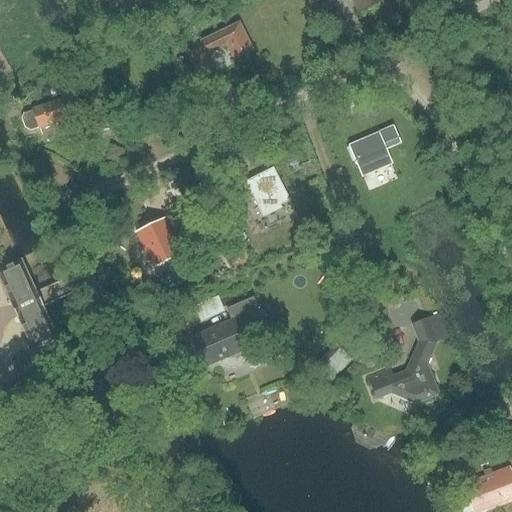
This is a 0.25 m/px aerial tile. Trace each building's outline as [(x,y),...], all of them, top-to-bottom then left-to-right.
[(352,0),(358,12),(380,0),(352,0)] [(234,59),(253,50),(239,21),(186,46),(201,77),(215,70),(207,53),(226,44),(234,59)] [(150,67),(158,84),(170,78),(161,61),(150,67)] [(76,85),(28,108),(30,112),(39,130),(87,107),(85,103),(76,85)] [(400,143),(392,126),(378,133),(349,145),(350,147),(347,148),(353,162),(356,161),(363,177),(392,165),(385,150),(400,143)] [(112,144),(106,158),(120,164),(126,150),(112,144)] [(262,213),(289,199),(273,169),(246,183),(262,213)] [(176,219),(185,238),(196,233),(187,214),(176,219)] [(152,263),(178,250),(163,219),(137,231),(152,263)] [(242,226),(230,232),(235,243),(247,237),(242,226)] [(44,308),(38,294),(37,292),(36,293),(22,262),(0,271),(0,277),(12,304),(11,304),(18,320),(19,319),(33,350),(57,339),(43,308),(44,308)] [(219,296),(195,307),(201,321),(225,311),(219,296)] [(229,309),(233,320),(193,338),(205,366),(222,359),(223,363),(224,364),(226,365),(228,366),(230,366),(232,366),(235,366),(237,365),(239,364),(241,362),(242,361),(243,359),(243,357),(244,356),(244,354),(242,350),(247,348),(239,330),(264,320),(254,298),(229,309)] [(441,315),(428,320),(414,325),(421,343),(408,373),(393,379),(390,372),(372,379),(379,398),(393,393),(415,403),(416,404),(439,395),(428,365),(438,344),(437,342),(449,338),(441,315)] [(336,345),(315,367),(332,383),(353,361),(336,345)] [(300,372),(289,377),(298,398),(309,393),(300,372)] [(511,471),(511,470),(479,482),(466,487),(472,503),(474,511),(477,511),(511,498),(511,471)]
